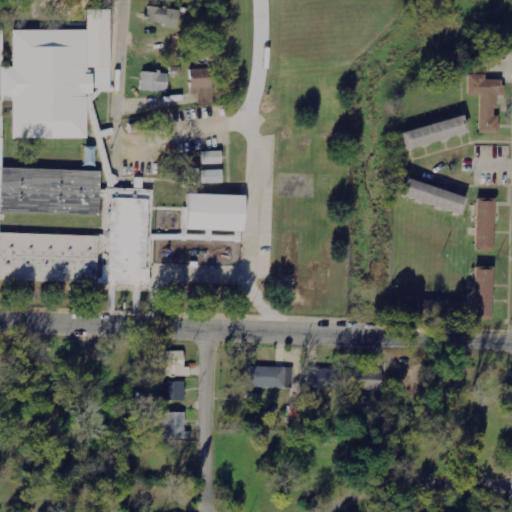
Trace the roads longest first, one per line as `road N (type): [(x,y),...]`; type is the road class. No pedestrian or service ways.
road 1 (tertiary): [(511,339),(0,321)]
road 2 (residential): [(317,511),(381,481),(511,481)]
road 3 (residential): [(213,511),(207,331)]
